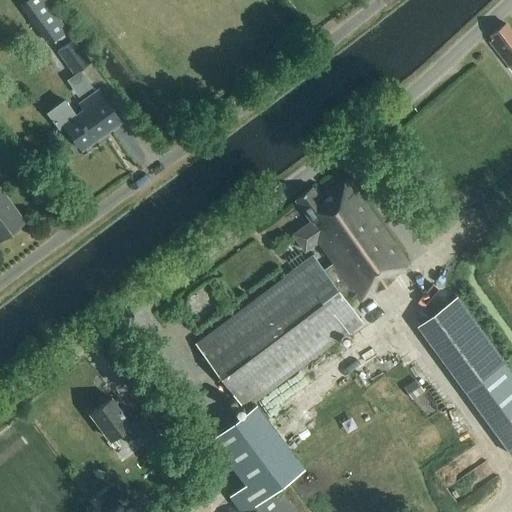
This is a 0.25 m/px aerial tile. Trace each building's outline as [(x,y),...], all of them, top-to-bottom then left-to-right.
[(45,0),(27,0),(19,7),(47,46),(68,31),(45,0)] [(511,33),(505,24),(490,36),(493,40),(489,43),(511,72),(511,33)] [(75,37),(56,51),(73,74),(92,60),(75,37)] [(120,122),(98,91),(80,105),(84,111),(76,116),(64,100),(46,113),(60,132),(65,128),(81,150),(120,122)] [(248,511),(258,505),(255,501),(302,467),(253,400),(360,321),(345,300),(353,293),(359,301),(408,265),(346,180),(320,199),(311,187),(294,200),(310,222),(291,235),(304,252),(317,243),(332,264),(323,271),(313,256),(195,344),(246,410),(211,437),(246,484),(229,496),(242,511),(248,511)] [(0,240),(25,222),(0,188),(0,240)] [(466,391),(504,362),(454,295),(416,324),(466,391)] [(511,372),(504,362),(466,391),(511,453),(511,372)] [(417,378),(405,386),(413,398),(426,390),(417,378)] [(130,424),(111,398),(90,414),(109,440),(118,433),(127,444),(142,432),(145,437),(156,428),(143,412),(132,420),(133,421),(130,424)] [(169,468),(188,453),(177,437),(157,452),(169,468)] [(295,511),(279,490),(258,505),(248,511),(295,511)]
